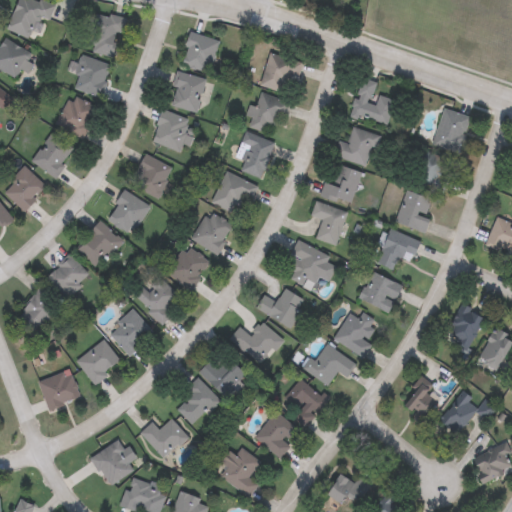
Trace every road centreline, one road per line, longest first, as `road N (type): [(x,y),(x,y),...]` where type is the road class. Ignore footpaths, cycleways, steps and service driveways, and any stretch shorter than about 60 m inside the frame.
road 1 (residential): [(0,463),(70,441),(105,418),(232,294),(295,185),(344,43)]
road 2 (residential): [(285,511),(435,303),(511,100)]
road 3 (tertiary): [(511,100),(250,12),(191,0)]
road 4 (residential): [(0,273),(94,183),(122,136),(170,0)]
road 5 (residential): [(82,511),(40,449),(0,342)]
